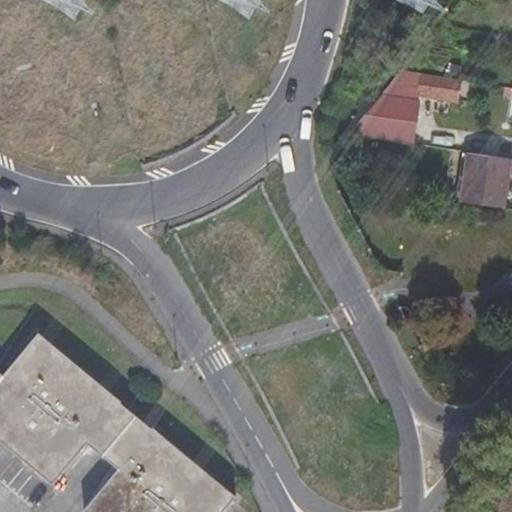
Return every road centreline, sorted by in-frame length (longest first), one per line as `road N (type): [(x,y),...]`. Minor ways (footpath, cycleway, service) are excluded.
road 1 (primary): [(91,214),(166,266),(275,471)]
road 2 (primary): [(403,401),(306,209),(292,118)]
road 3 (primary): [(91,214),(200,194),(240,170),(292,118)]
road 4 (secondary): [(417,511),(433,501),(494,409)]
road 5 (primary): [(292,118),(329,39),(332,0)]
